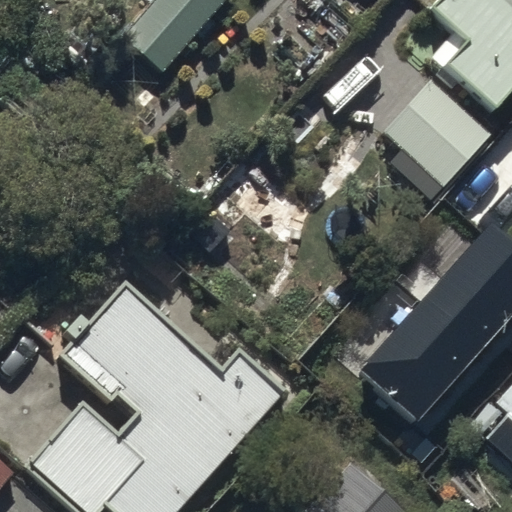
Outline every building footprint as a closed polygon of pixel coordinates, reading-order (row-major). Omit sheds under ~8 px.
[(225,6),(217,0),(162,0),(118,52),(157,85),(178,60),(189,69),(212,41),(202,33),(225,6)] [(511,0),(452,0),(430,26),(453,46),(430,74),(495,130),(511,110),(511,0)] [(427,91),(380,141),(439,197),(487,147),(427,91)] [(511,255),(483,230),(358,374),(414,423),(511,310),(511,255)] [(192,511),(284,405),(237,365),(220,384),(126,299),(61,375),(113,418),(118,413),(138,430),(121,450),(81,416),(32,474),(77,511),(192,511)] [(511,382),(490,406),(503,418),(496,426),(482,413),(459,438),(511,487),(511,382)] [(0,496),(11,485),(0,475),(0,496)] [(381,511),(342,479),(314,511),(381,511)]
